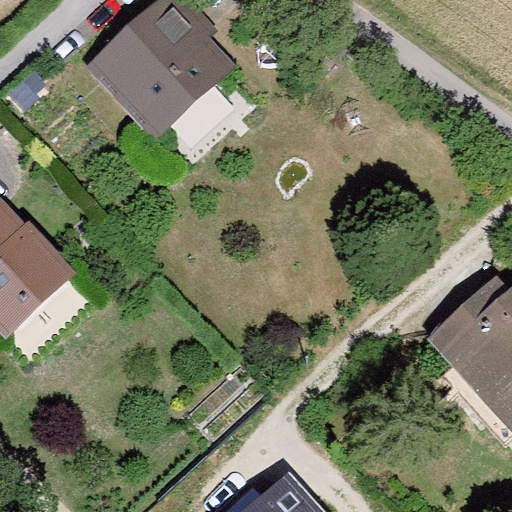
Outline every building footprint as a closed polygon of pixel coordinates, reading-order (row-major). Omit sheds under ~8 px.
[(174,1),(102,65),(164,133),(228,76),(194,39),(202,32),(174,1)] [(0,209),(0,316),(10,326),(66,272),(24,228),(21,231),(0,209)] [(39,348),(91,301),(76,284),(24,332),(39,348)] [(511,302),(459,349),(511,409),(511,302)] [(318,511),(293,484),(261,511),(318,511)]
